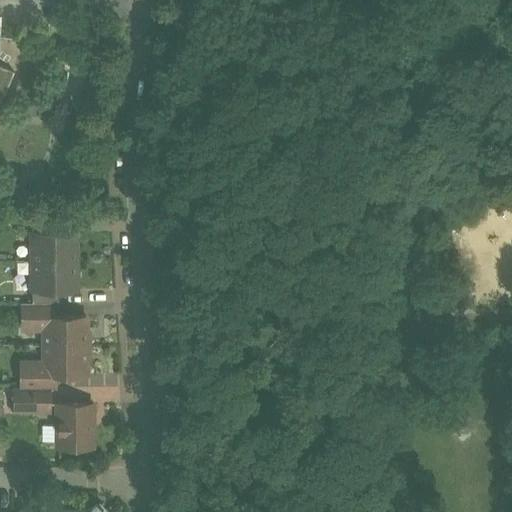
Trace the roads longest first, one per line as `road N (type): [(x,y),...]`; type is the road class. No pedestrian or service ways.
road 1 (residential): [(147,478),(134,158),(153,0)]
road 2 (residential): [(0,481),(147,478)]
